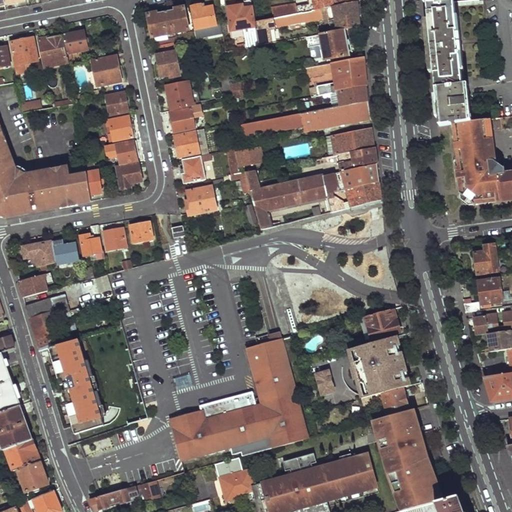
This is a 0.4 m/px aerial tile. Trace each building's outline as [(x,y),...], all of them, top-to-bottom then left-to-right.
[(314,0),(315,5),(316,9),(359,2),(358,0),(314,0)] [(212,2),(192,6),(197,31),(195,31),(196,34),(197,38),(204,37),(202,28),(217,25),(212,2)] [(359,2),(316,9),(279,16),(274,17),(276,27),(278,27),(336,16),(339,31),(346,29),(362,26),(360,13),(359,2)] [(433,53),(437,88),(464,85),(455,2),(448,3),(428,4),(433,53)] [(232,32),(244,30),(247,48),(259,46),(255,21),(253,6),(241,8),(240,4),(227,7),(232,32)] [(315,5),(290,10),(289,9),(279,11),(279,16),(316,9),(315,5)] [(185,8),(148,16),(152,38),(190,31),(185,8)] [(259,46),(281,42),(278,27),(276,27),(274,17),(255,21),(259,46)] [(339,31),(321,34),(325,60),(350,55),(346,29),(339,31)] [(85,31),(64,35),(67,55),(72,54),(89,51),(85,31)] [(196,34),(147,44),(148,49),(156,47),(179,42),(197,38),(196,34)] [(64,35),(40,40),(45,68),(49,68),(48,64),(65,61),(66,64),(69,63),(67,55),(64,35)] [(27,72),(26,70),(31,69),(30,62),(39,61),(35,38),(12,42),(18,73),(27,72)] [(179,42),(156,47),(162,78),(171,76),(172,79),(182,77),(177,53),(181,52),(179,42)] [(245,44),(225,48),(226,52),(247,48),(245,44)] [(8,47),(0,48),(0,67),(11,65),(8,47)] [(118,57),(92,62),(98,87),(123,82),(118,57)] [(365,57),(332,64),(334,71),(336,83),(318,86),(320,96),(338,92),(368,86),(366,71),(365,57)] [(334,71),(332,64),(307,68),(308,76),(334,71)] [(211,66),(203,68),(205,78),(213,77),(211,66)] [(229,73),(221,75),(225,99),(233,98),(231,86),(229,73)] [(189,81),(167,86),(170,103),(174,103),(175,111),(192,107),(195,106),(189,81)] [(245,101),(243,84),(231,86),(233,98),(234,103),(245,101)] [(454,124),(472,121),(468,85),(464,85),(437,88),(437,97),(440,120),(440,126),(454,124)] [(368,86),(338,92),(341,107),(369,101),(368,95),(368,86)] [(125,93),(107,96),(110,113),(107,114),(109,120),(130,116),(125,93)] [(75,98),(50,103),(51,108),(76,103),(76,101),(75,98)] [(341,107),(243,126),(238,127),(232,128),(234,140),(305,126),(306,132),(371,119),(370,110),(369,101),(341,107)] [(192,107),(192,110),(171,114),(175,133),(196,129),(194,119),(204,117),(202,105),(195,106),(192,107)] [(84,110),(78,111),(80,124),(86,123),(84,110)] [(130,117),(110,121),(115,142),(134,138),(130,117)] [(460,167),(457,167),(458,173),(460,193),(476,204),(511,199),(511,167),(501,168),(501,167),(498,167),(497,160),(495,161),(491,136),(489,137),(487,119),(472,121),(454,124),(458,154),(460,167)] [(18,177),(0,125),(0,160),(7,179),(18,177)] [(372,128),(326,137),(330,156),(375,148),(372,128)] [(207,140),(205,129),(196,131),(197,133),(198,141),(207,140)] [(197,133),(175,138),(179,158),(201,154),(198,141),(197,133)] [(135,142),(106,148),(107,158),(118,156),(119,164),(138,161),(135,142)] [(261,147),(239,152),(241,166),(264,161),(261,147)] [(330,156),(300,162),(301,166),(333,160),(336,173),(341,172),(377,165),(376,155),(375,148),(330,156)] [(235,151),(227,152),(232,175),(239,174),(235,151)] [(208,180),(204,163),(213,161),(212,155),(184,161),(186,174),(183,174),(185,185),(208,180)] [(0,219),(16,216),(29,214),(28,209),(31,208),(36,213),(93,202),(88,174),(75,176),(76,182),(72,183),(71,179),(23,188),(18,177),(7,179),(0,160),(0,219)] [(96,170),(95,161),(87,162),(88,172),(96,170)] [(139,165),(118,168),(122,190),(132,188),(131,184),(143,182),(139,165)] [(377,165),(341,172),(346,190),(349,189),(380,182),(379,174),(377,165)] [(68,167),(18,177),(23,188),(71,179),(70,177),(68,167)] [(324,175),(261,189),(256,171),(245,173),(247,179),(251,192),(262,230),(268,229),(295,222),(294,217),(268,224),(264,210),(328,196),(327,191),(324,175)] [(99,172),(88,174),(93,202),(104,200),(99,172)] [(247,179),(245,173),(239,174),(232,175),(233,182),(242,180),(247,179)] [(336,173),(324,175),(327,191),(339,188),(336,173)] [(247,179),(242,180),(245,194),(251,192),(247,179)] [(380,182),(349,189),(352,200),(330,206),(332,212),(382,200),(381,191),(380,182)] [(213,187),(188,192),(191,205),(187,206),(189,217),(218,211),(213,187)] [(476,204),(460,193),(461,198),(470,205),(476,204)] [(252,205),(245,207),(250,225),(257,224),(252,205)] [(151,224),(132,227),(135,245),(155,241),(151,224)] [(93,235),(81,237),(85,257),(92,256),(93,261),(106,259),(104,253),(102,253),(99,235),(101,234),(99,226),(92,228),(93,235)] [(184,228),(173,230),(174,240),(176,240),(181,239),(186,237),(184,228)] [(124,229),(105,233),(108,251),(127,248),(124,229)] [(65,240),(54,242),(59,263),(68,261),(68,255),(70,255),(71,261),(81,260),(78,243),(65,245),(65,240)] [(54,242),(24,247),(26,259),(37,257),(39,269),(59,263),(54,242)] [(476,254),(478,275),(500,272),(495,245),(485,247),(485,252),(476,254)] [(125,271),(133,269),(131,261),(123,263),(125,271)] [(92,268),(84,269),(86,279),(94,278),(92,268)] [(45,275),(18,282),(21,290),(23,299),(49,291),(45,275)] [(100,292),(112,289),(109,276),(96,279),(100,292)] [(480,282),(483,305),(504,302),(500,279),(480,282)] [(40,352),(60,345),(66,343),(59,321),(83,314),(81,306),(71,309),(67,295),(27,308),(33,328),(40,352)] [(465,305),(467,313),(481,311),(480,303),(465,305)] [(475,318),(478,337),(489,335),(511,331),(511,306),(504,307),(507,329),(505,329),(504,327),(499,328),(497,315),(475,318)] [(392,310),(366,317),(372,340),(398,332),(392,310)] [(285,339),(283,331),(275,333),(269,335),(271,343),(285,339)] [(511,331),(489,335),(491,352),(508,350),(511,349),(511,331)] [(0,354),(2,354),(16,349),(12,337),(0,341),(0,354)] [(262,345),(248,349),(263,406),(217,418),(177,429),(173,430),(181,461),(231,447),(234,454),(243,452),(244,456),(305,440),(287,361),(297,358),(292,337),(285,339),(271,343),(262,345)] [(399,348),(396,337),(358,348),(362,362),(353,364),(359,384),(361,384),(365,398),(383,394),(404,388),(410,386),(401,355),(398,356),(396,349),(399,348)] [(74,428),(103,419),(80,340),(51,349),(62,387),(65,386),(67,393),(64,394),(74,428)] [(358,348),(349,350),(353,364),(362,362),(358,348)] [(0,413),(21,406),(2,354),(0,354),(0,413)] [(329,371),(317,374),(322,395),(334,392),(329,371)] [(492,401),(511,398),(511,373),(511,374),(485,378),(492,401)] [(404,388),(383,394),(389,416),(410,411),(404,388)] [(21,406),(0,413),(0,437),(5,450),(7,450),(34,440),(21,406)] [(389,416),(379,419),(385,438),(415,430),(418,439),(420,439),(421,439),(423,440),(424,441),(415,409),(410,411),(389,416)] [(215,412),(171,423),(173,430),(177,429),(217,418),(215,412)] [(379,419),(375,420),(380,440),(385,438),(379,419)] [(385,438),(380,440),(383,450),(387,448),(394,473),(389,474),(396,493),(401,492),(408,510),(439,501),(432,483),(437,481),(430,463),(426,465),(425,460),(429,459),(424,441),(423,440),(421,439),(420,439),(418,439),(415,430),(385,438)] [(34,440),(7,450),(15,472),(19,470),(43,462),(34,440)] [(387,448),(383,450),(389,474),(394,473),(387,448)] [(285,511),(290,511),(289,506),(296,504),(297,511),(330,511),(328,500),(326,495),(333,493),(335,498),(336,498),(349,494),(363,491),(378,486),(369,454),(353,458),(342,461),(319,468),(314,469),(312,464),(317,462),(315,453),(284,462),(286,471),(291,469),(293,475),(288,476),(255,485),(252,486),(254,490),(254,491),(256,500),(259,511),(285,511)] [(352,453),(340,457),(342,461),(353,458),(352,453)] [(240,494),(254,490),(252,486),(255,485),(250,470),(244,472),(240,457),(216,464),(220,479),(222,478),(228,499),(240,496),(240,494)] [(43,462),(19,470),(28,493),(50,485),(43,462)] [(157,480),(142,485),(146,499),(161,495),(157,480)] [(437,481),(432,483),(439,501),(444,500),(437,481)] [(139,485),(91,499),(92,500),(97,511),(99,511),(112,509),(111,506),(122,503),(122,506),(143,499),(139,485)] [(55,491),(30,501),(33,509),(38,507),(40,511),(63,511),(64,510),(55,491)] [(363,491),(349,494),(351,500),(364,496),(363,491)] [(401,492),(396,493),(403,511),(408,510),(401,492)] [(351,500),(349,494),(336,498),(338,504),(351,500)] [(463,511),(458,497),(403,511),(463,511)] [(30,501),(19,506),(20,508),(20,511),(34,511),(33,509),(30,501)]
